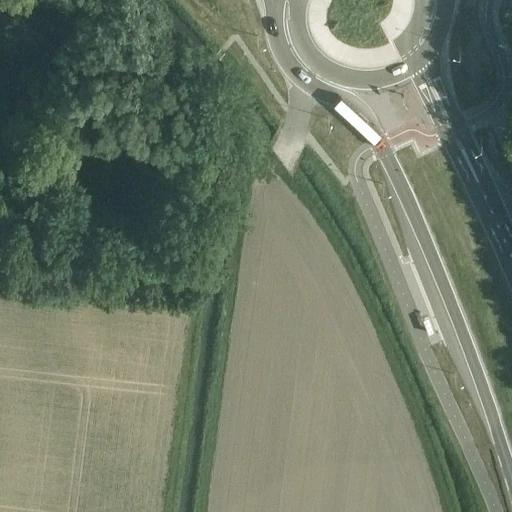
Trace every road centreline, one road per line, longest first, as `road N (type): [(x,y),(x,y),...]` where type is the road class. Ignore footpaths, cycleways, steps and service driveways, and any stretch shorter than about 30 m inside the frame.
road 1 (primary): [(273,0),(274,31),(292,71),(347,102),(380,146),(459,326),(511,485)]
road 2 (primary): [(294,0),(298,42),(318,68),(363,81),(411,65)]
road 3 (primary): [(475,181),(424,54)]
road 4 (primary): [(475,181),(453,154),(411,65)]
